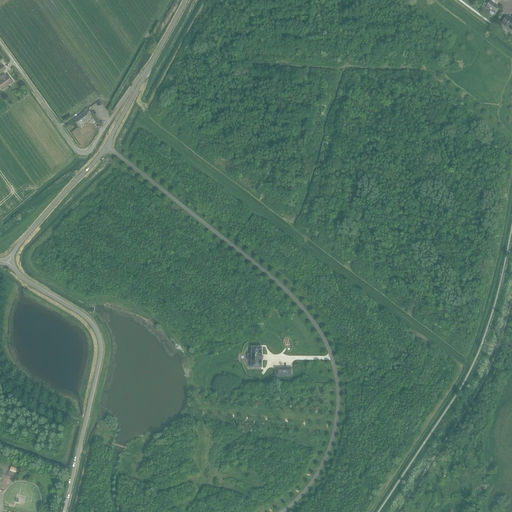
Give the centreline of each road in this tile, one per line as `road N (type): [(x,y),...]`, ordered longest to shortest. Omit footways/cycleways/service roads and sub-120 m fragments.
road 1 (residential): [(281,511),(328,453),(337,393),(331,355),(297,302),(106,146)]
road 2 (unclassified): [(64,511),(99,340),(88,319),(7,262)]
road 3 (unclassified): [(0,43),(80,152),(94,145),(145,73)]
road 4 (track): [(473,363),(309,236)]
road 5 (unclassified): [(7,262),(106,146)]
